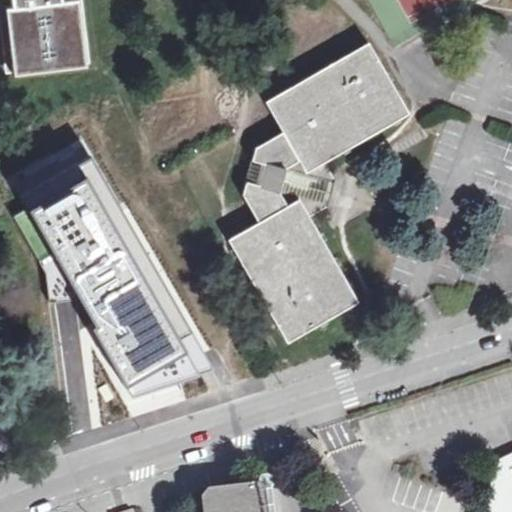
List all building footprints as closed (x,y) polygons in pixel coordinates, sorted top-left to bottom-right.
[(86,62),(79,0),(0,0),(0,33),(4,71),(86,62)] [(228,237),(279,326),(292,319),(300,332),(356,299),(309,214),(321,208),(326,189),(331,171),(323,158),(408,111),(375,52),(363,59),(355,46),(264,98),(282,129),(254,146),(243,192),(258,219),(228,237)] [(211,367),(89,154),(5,202),(45,270),(49,302),(80,298),(94,322),(90,325),(130,391),(211,367)] [(511,377),(360,418),(366,440),(443,420),(448,438),(459,436),(454,417),(511,401),(511,377)] [(511,511),(511,454),(499,460),(480,511),(511,511)] [(342,510),(357,503),(346,482),(332,489),(342,510)] [(261,511),(259,493),(204,500),(204,511),(261,511)]
